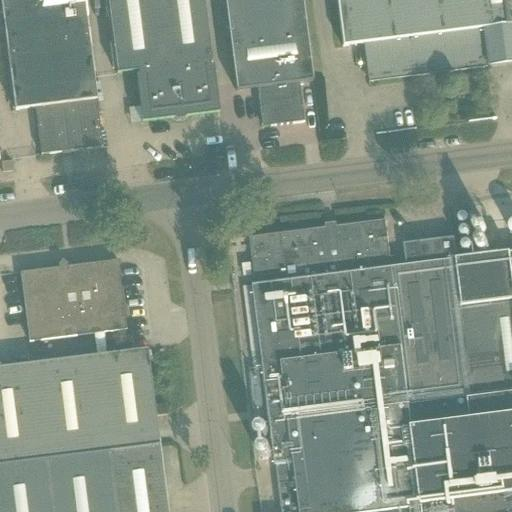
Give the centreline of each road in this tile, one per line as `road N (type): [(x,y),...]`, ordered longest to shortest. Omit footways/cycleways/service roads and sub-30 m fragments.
road 1 (unclassified): [(179,198),(511,159)]
road 2 (unclassified): [(220,511),(179,198)]
road 3 (unclassified): [(0,221),(179,198)]
